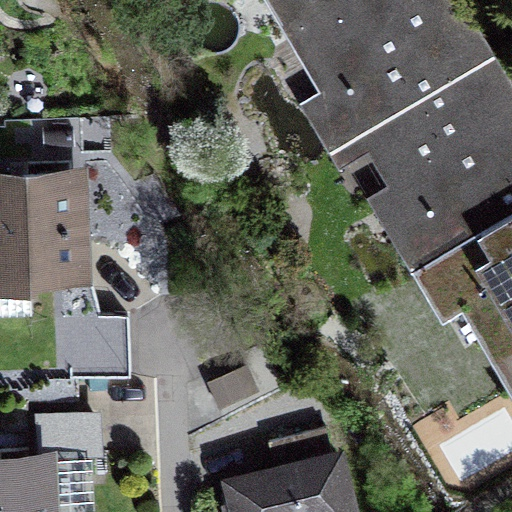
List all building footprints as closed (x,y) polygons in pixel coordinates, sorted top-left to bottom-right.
[(307,103),(334,148),(489,57),(455,0),(334,0),(295,23),(333,88),(307,103)] [(390,223),(416,268),(511,211),(511,95),(489,57),(334,148),(340,159),(375,138),(416,208),(390,223)] [(65,267),(65,231),(72,228),(77,221),(74,171),(0,174),(0,314),(31,313),(30,268),(65,267)] [(511,211),(416,268),(444,314),(469,299),(507,362),(511,359),(511,211)] [(130,375),(127,314),(67,317),(70,377),(130,375)] [(276,361),(216,371),(221,400),(281,389),(276,361)] [(275,468),(230,480),(237,511),(351,511),(337,453),(332,454),(325,425),(268,439),(275,468)] [(0,459),(0,511),(45,511),(42,458),(0,459)]
